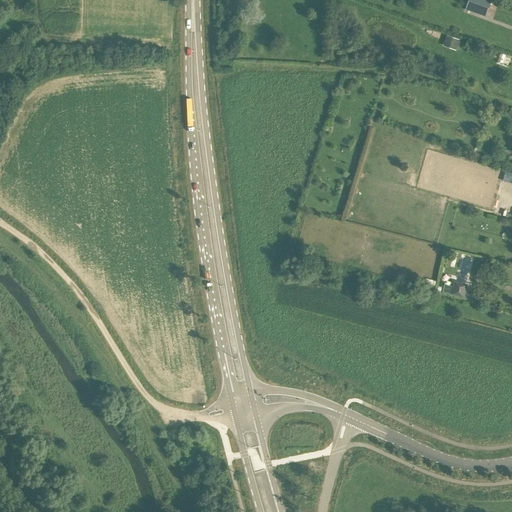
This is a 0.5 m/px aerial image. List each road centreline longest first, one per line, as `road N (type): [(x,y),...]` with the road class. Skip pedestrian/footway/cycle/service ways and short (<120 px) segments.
road 1 (primary): [(191,0),(200,206),(234,410)]
road 2 (primary): [(252,404),(207,150),(194,0)]
road 3 (track): [(202,416),(178,415),(149,399),(78,290),(0,223)]
road 4 (tertiary): [(511,462),(451,461),(344,414)]
